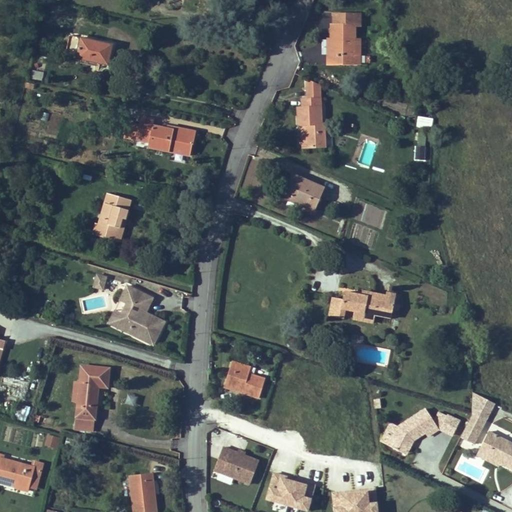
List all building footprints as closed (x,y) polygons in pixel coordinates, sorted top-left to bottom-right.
[(351,64),(351,56),(355,56),(355,40),(355,26),(360,26),(360,14),(334,14),(334,25),(332,25),(332,39),(332,40),(334,40),(334,46),(332,46),(332,55),(328,55),(328,63),(351,64)] [(108,65),(113,45),(70,35),(65,59),(76,62),(76,58),(108,65)] [(360,64),(360,40),(355,40),(355,56),(351,56),(351,64),(360,64)] [(41,80),(43,73),(32,71),(30,78),(41,80)] [(325,147),(324,124),(322,124),(320,84),(307,79),(308,99),(302,99),(302,107),(298,108),(299,125),(303,125),(306,125),(307,148),(325,147)] [(190,143),(192,131),(182,129),(181,132),(173,130),(173,133),(167,132),(167,129),(153,126),(155,119),(142,116),(140,126),(137,140),(149,143),(148,147),(191,156),(193,144),(190,143)] [(137,140),(140,126),(127,123),(124,138),(137,140)] [(425,160),(425,147),(416,147),(415,159),(425,160)] [(315,211),(325,188),(292,174),(288,184),(283,194),(282,197),(315,211)] [(126,219),(132,200),(107,193),(98,224),(98,225),(101,226),(98,236),(116,241),(123,218),(126,219)] [(120,242),(126,219),(123,218),(116,241),(120,242)] [(98,236),(101,226),(98,225),(98,224),(95,223),(92,234),(98,236)] [(103,289),(107,277),(97,275),(94,287),(103,289)] [(154,345),(165,322),(146,313),(144,312),(146,307),(148,308),(153,298),(127,286),(120,301),(127,304),(122,313),(118,322),(126,326),(124,330),(154,345)] [(398,310),(399,305),(394,304),(396,294),(387,293),(386,296),(372,293),(371,297),(363,296),(345,292),(343,299),(333,297),(329,315),(343,318),(345,309),(355,311),(364,313),(363,316),(374,318),(374,315),(391,318),(393,309),(398,310)] [(13,301),(0,297),(0,303),(11,307),(13,301)] [(118,322),(122,313),(115,310),(109,323),(124,330),(126,326),(118,322)] [(373,323),(374,318),(363,316),(364,313),(355,311),(353,319),(373,323)] [(249,375),(251,369),(233,363),(226,388),(259,397),(264,379),(249,375)] [(95,419),(98,390),(96,390),(96,386),(98,386),(107,387),(109,369),(82,366),(80,382),(78,402),(77,417),(95,419)] [(485,422),(495,403),(473,392),(472,415),(485,422)] [(135,407),(137,397),(127,395),(125,405),(135,407)] [(18,404),(14,419),(26,421),(29,406),(18,404)] [(439,429),(434,422),(426,409),(398,427),(389,446),(403,453),(410,440),(412,438),(414,440),(425,433),(428,436),(439,429)] [(453,435),(459,422),(439,412),(434,422),(439,429),(453,435)] [(474,444),(485,422),(472,415),(460,437),(474,444)] [(94,431),(95,419),(77,417),(75,429),(94,431)] [(389,446),(398,427),(391,423),(381,442),(389,446)] [(511,469),(511,443),(489,431),(482,445),(490,450),(487,456),(501,463),(511,469)] [(53,446),(56,436),(49,435),(46,444),(53,446)] [(72,447),(74,439),(67,437),(65,445),(72,447)] [(406,455),(414,440),(412,438),(410,440),(403,453),(406,455)] [(501,463),(487,456),(490,450),(482,445),(477,455),(499,466),(501,463)] [(250,484),(259,461),(245,456),(237,453),(223,447),(214,470),(250,484)] [(36,488),(43,464),(35,462),(34,467),(3,459),(3,456),(0,454),(0,478),(16,483),(16,484),(28,487),(29,486),(36,488)] [(156,511),(154,492),(153,493),(152,481),(154,481),(153,473),(130,475),(134,511),(156,511)] [(309,511),(316,486),(272,474),(265,503),(301,511),(309,511)] [(16,484),(16,483),(0,478),(0,482),(15,487),(16,484)] [(378,511),(376,488),(331,492),(332,511),(378,511)]
